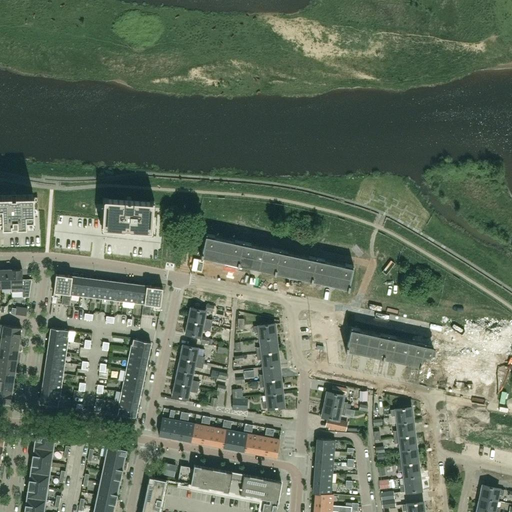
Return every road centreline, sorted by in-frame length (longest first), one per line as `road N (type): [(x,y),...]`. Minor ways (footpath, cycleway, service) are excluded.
road 1 (residential): [(306,366),(296,353),(291,301),(179,278)]
road 2 (residential): [(46,256),(21,423)]
road 3 (residential): [(145,439),(179,278)]
road 4 (residential): [(145,439),(296,473)]
road 5 (residential): [(179,278),(46,256)]
road 6 (residential): [(430,393),(306,366)]
road 7 (residential): [(21,423),(145,439)]
